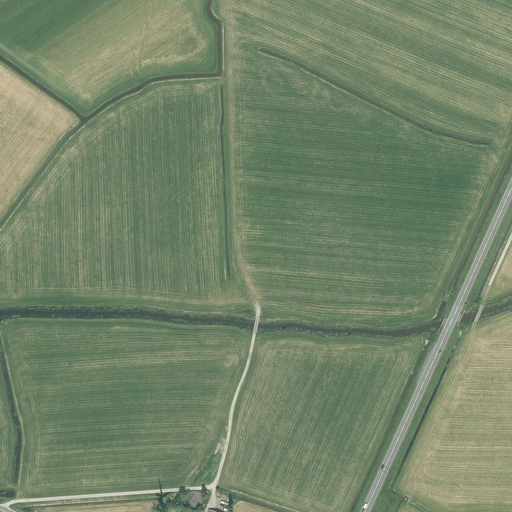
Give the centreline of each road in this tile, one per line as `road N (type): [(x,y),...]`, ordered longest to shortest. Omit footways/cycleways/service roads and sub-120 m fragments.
road 1 (track): [(1,508),(217,488),(257,317)]
road 2 (trunk): [(364,511),(511,186)]
